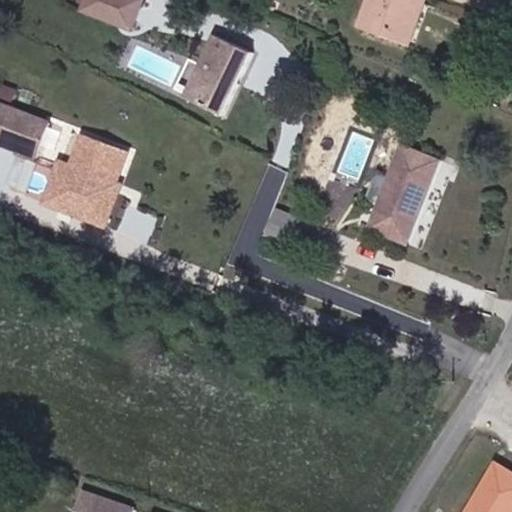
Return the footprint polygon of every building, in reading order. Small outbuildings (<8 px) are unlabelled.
[(139,26),(148,0),(94,0),(92,7),(139,26)] [(379,0),(373,17),(411,32),(423,0),(379,0)] [(434,0),(423,0),(411,32),(421,35),(434,0)] [(230,118),(258,52),(224,35),(193,99),(230,118)] [(0,139),(31,152),(49,120),(0,99),(0,139)] [(104,187),(108,179),(123,152),(81,133),(65,161),(50,189),(79,203),(75,213),(90,220),(107,189),(104,187)] [(412,242),(445,162),(409,147),(376,228),(412,242)] [(22,152),(10,181),(23,187),(36,158),(22,152)] [(79,203),(50,189),(65,161),(52,154),(31,193),(75,213),(79,203)] [(271,235),(294,245),(304,221),(281,211),(271,235)] [(511,511),(511,471),(493,460),(461,511),(511,511)] [(146,511),(118,503),(113,511),(146,511)]
